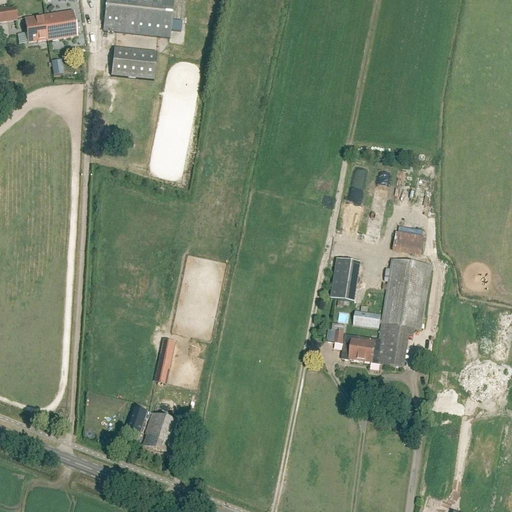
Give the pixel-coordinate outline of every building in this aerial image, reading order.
[(170,39),(174,0),(106,0),(103,32),(170,39)] [(0,23),(17,21),(15,9),(0,11),(0,23)] [(48,43),(77,39),(73,12),(45,17),(25,20),(28,44),(47,41),(48,43)] [(154,81),(157,53),(114,49),(112,77),(154,81)] [(62,60),(52,61),(53,76),(63,75),(62,60)] [(421,258),(424,238),(395,234),(392,254),(421,258)] [(354,304),(360,265),(336,261),(330,300),(338,302),(344,303),(354,304)] [(410,330),(421,332),(432,267),(392,261),(382,325),(410,330)] [(378,330),(380,316),(354,312),(353,326),(378,330)] [(343,334),(344,327),(332,325),(331,332),(328,331),(326,343),(342,346),(344,334),(343,334)] [(376,364),(379,341),(345,337),(342,360),(345,361),(345,360),(350,360),(371,363),(371,364),(376,364)] [(166,386),(168,375),(165,374),(172,344),(165,342),(156,383),(166,386)] [(451,498),(465,369),(438,366),(423,495),(451,498)] [(172,457),(183,425),(153,414),(146,435),(148,436),(144,447),(172,457)] [(141,434),(145,419),(133,416),(129,431),(141,434)]
